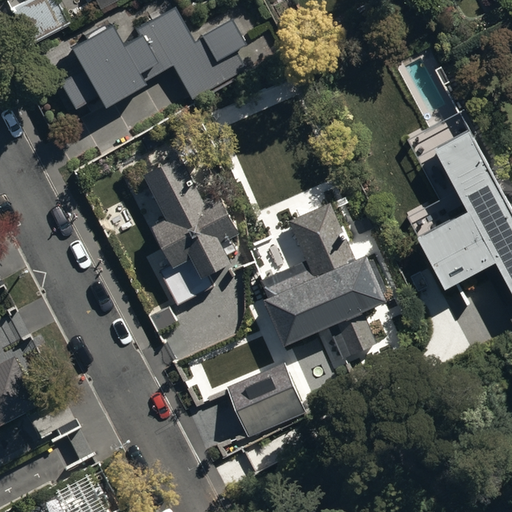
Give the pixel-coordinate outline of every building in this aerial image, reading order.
[(61,0),(27,0),(11,8),(29,45),(73,23),(61,0)] [(84,69),(60,83),(75,110),(99,97),(106,107),(174,69),(192,100),(248,68),(238,52),(247,47),(231,19),(195,39),(177,7),(136,30),(141,37),(123,47),(112,26),(72,48),(84,69)] [(511,213),(469,132),(435,150),(468,212),(418,239),(444,290),(495,263),(508,288),(495,295),(511,327),(511,213)] [(217,285),(211,273),(229,263),(220,244),(239,234),(217,192),(204,199),(182,156),(143,175),(165,219),(150,226),(170,266),(161,271),(178,303),(217,285)] [(287,221),(304,260),(264,278),(272,296),(262,301),(281,345),(325,325),(340,360),(377,344),(362,312),(388,300),(367,252),(355,258),(330,201),(287,221)] [(0,426),(42,405),(16,356),(0,364),(0,426)] [(283,361),(228,386),(249,433),(305,408),(283,361)]
